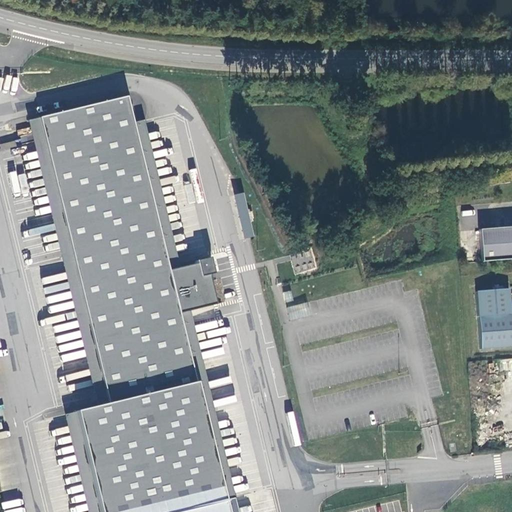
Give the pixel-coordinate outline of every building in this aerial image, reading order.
[(97,511),(176,511),(222,501),(177,314),(188,311),(214,305),(208,281),(207,276),(211,275),(212,274),(208,258),(194,261),(195,264),(178,268),(167,271),(131,123),(125,97),(37,118),(106,404),(95,407),(73,412),(97,511)] [(26,121),(95,407),(106,404),(37,118),(26,121)] [(142,121),(131,123),(167,271),(178,268),(142,121)] [(231,196),(241,240),(251,237),(241,194),(231,196)] [(511,227),(478,230),(480,262),(511,259),(511,227)] [(511,346),(511,313),(509,314),(507,288),(475,291),(479,349),(511,346)] [(188,311),(177,314),(222,501),(233,499),(188,311)] [(97,511),(73,412),(62,415),(85,511),(97,511)] [(236,511),(233,499),(222,501),(224,511),(236,511)] [(224,511),(222,501),(176,511),(224,511)]
